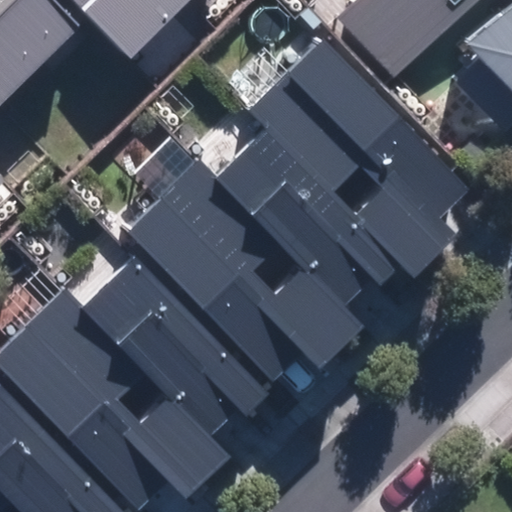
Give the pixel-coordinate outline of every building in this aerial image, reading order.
[(52,73),(86,42),(48,0),(0,0),(0,94),(39,59),(52,73)] [(64,0),(120,58),(180,0),(64,0)] [(391,66),(458,0),(347,0),(337,10),(391,66)] [(511,0),(481,0),(449,25),(511,86),(511,0)] [(429,221),(462,188),(312,38),(278,72),(429,221)] [(278,72),(241,109),(258,126),(393,261),(405,273),(442,235),(429,221),(278,72)] [(258,126),(207,176),(342,311),(393,261),(258,126)] [(309,366),(354,322),(342,311),(207,176),(189,158),(114,234),(130,249),(265,385),(296,354),(309,366)] [(234,416),(265,385),(130,249),(74,305),(201,432),(226,407),(234,416)] [(177,495),(220,451),(201,432),(74,305),(57,288),(0,345),(0,385),(127,511),(134,511),(164,482),(177,495)] [(127,511),(0,385),(0,498),(13,511),(127,511)] [(13,511),(0,498),(0,511),(13,511)]
